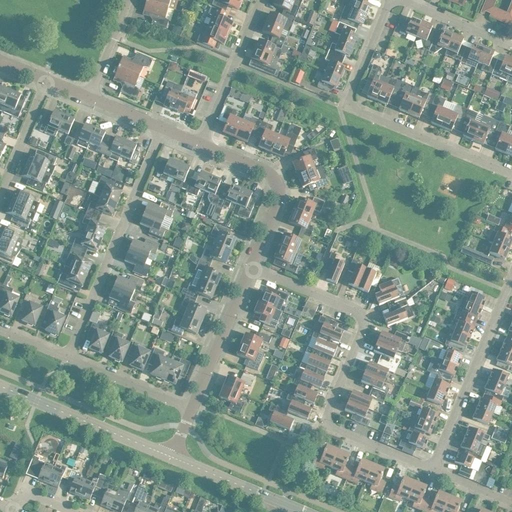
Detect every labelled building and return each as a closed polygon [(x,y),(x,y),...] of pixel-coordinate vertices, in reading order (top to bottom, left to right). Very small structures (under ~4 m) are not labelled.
[(146,0),(146,2),(175,11),(178,0),(146,0)] [(219,0),(219,2),(214,0),(213,0),(211,5),(223,10),(225,5),(237,9),(241,0),(219,0)] [(284,10),(282,14),(294,19),(300,6),(286,0),(274,0),(273,5),(284,10)] [(348,0),(346,7),(366,16),(370,6),(364,3),(365,0),(348,0)] [(489,16),(511,26),(511,0),(486,0),(484,5),(492,8),(489,16)] [(175,11),(146,2),(142,15),(152,18),(151,24),(166,28),(168,21),(171,23),(175,11)] [(227,14),(222,12),(210,7),(206,18),(211,20),(209,26),(227,34),(232,22),(225,19),(227,14)] [(366,16),(346,7),(339,23),(356,30),(358,25),(361,26),(366,16)] [(289,33),(294,19),(282,14),(280,18),(269,14),(265,23),(282,30),(289,33)] [(405,33),(415,37),(422,22),(411,18),(409,24),(403,21),(399,33),(405,35),(405,33)] [(422,22),(415,37),(420,39),(423,49),(428,51),(435,35),(429,32),(432,27),(422,22)] [(270,41),(282,45),(286,37),(280,35),(282,30),(265,23),(262,32),(272,36),(270,41)] [(340,36),(338,41),(353,47),(357,37),(354,35),(356,30),(339,23),(335,34),(340,36)] [(209,26),(206,32),(201,30),(196,41),(213,48),(216,42),(223,45),(227,34),(209,26)] [(173,27),(171,33),(179,36),(181,30),(173,27)] [(440,37),(435,35),(428,51),(434,54),(442,48),(446,50),(453,35),(442,31),(440,37)] [(453,35),(446,50),(444,55),(460,61),(468,42),(453,35)] [(254,50),(278,60),(280,55),(283,56),(286,55),(289,48),(282,45),(270,41),(268,45),(258,41),(254,50)] [(332,45),(327,55),(343,61),(345,56),(349,57),(353,47),(338,41),(336,46),(332,45)] [(477,63),(484,48),(468,42),(460,61),(460,62),(475,69),(478,63),(477,63)] [(303,63),(310,49),(304,47),(298,61),(303,63)] [(499,55),(484,48),(477,63),(478,63),(482,65),(480,69),(491,74),(493,69),(499,55)] [(276,66),(278,60),(254,50),(250,59),(252,60),(249,67),(277,78),(280,71),(278,67),(276,66)] [(293,50),(291,56),(298,59),(301,54),(293,50)] [(117,68),(139,77),(143,67),(149,68),(152,60),(136,53),(133,60),(123,56),(117,68)] [(329,63),(325,72),(340,78),(344,68),(341,66),(343,61),(327,55),(325,62),(329,63)] [(493,69),(491,74),(491,75),(506,81),(509,76),(511,67),(511,59),(499,55),(493,69)] [(170,62),(167,69),(174,72),(177,65),(170,62)] [(184,73),(193,77),(196,71),(186,67),(184,73)] [(367,94),(366,97),(376,101),(386,78),(380,76),(378,78),(374,77),(377,70),(371,67),(367,78),(373,81),(367,94)] [(135,87),(139,77),(117,68),(112,81),(123,85),(120,92),(136,99),(139,91),(135,87)] [(296,70),(291,81),(299,84),(304,73),(296,70)] [(336,88),(340,78),(325,72),(321,82),(319,81),(317,87),(328,92),(330,86),(336,88)] [(184,73),(179,83),(193,90),(198,80),(184,73)] [(448,73),(445,80),(450,82),(453,75),(448,73)] [(386,78),(376,101),(386,105),(387,104),(392,92),(398,94),(403,83),(396,80),(396,82),(386,78)] [(173,110),(183,86),(176,85),(167,82),(161,97),(166,99),(163,106),(173,110)] [(403,83),(398,94),(404,96),(398,110),(408,114),(415,98),(418,90),(419,89),(403,83)] [(183,86),(173,110),(182,114),(185,107),(190,110),(196,95),(189,92),(183,86)] [(0,111),(2,112),(10,91),(0,87),(0,111)] [(486,87),(483,95),(489,97),(492,90),(486,87)] [(415,98),(408,114),(418,119),(424,105),(430,107),(434,96),(429,93),(428,95),(418,90),(415,98)] [(20,96),(10,91),(2,112),(17,118),(25,100),(20,97),(20,96)] [(434,96),(430,107),(436,110),(430,123),(440,128),(447,111),(441,109),(443,105),(445,100),(434,96)] [(447,111),(440,128),(450,132),(456,118),(462,120),(466,109),(456,105),(453,114),(447,111)] [(235,138),(241,121),(234,118),(237,112),(226,107),(222,118),(228,120),(223,133),(235,138)] [(466,109),(462,120),(468,123),(462,137),(472,141),(479,125),(473,122),(475,119),(477,114),(466,109)] [(57,131),(63,116),(53,112),(51,117),(45,115),(41,126),(46,129),(47,126),(57,131)] [(74,120),(63,116),(57,131),(68,135),(74,120)] [(479,125),(472,141),(483,145),(483,144),(488,131),(494,134),(499,122),(488,118),(483,116),(479,125)] [(252,130),(257,133),(262,122),(251,118),(248,124),(241,121),(235,138),(247,143),(252,130)] [(258,148),(270,153),(277,136),(269,133),(272,126),(262,122),(257,133),(263,135),(258,148)] [(499,122),(494,134),(500,136),(494,150),(504,154),(511,138),(511,135),(511,131),(508,130),(509,127),(499,122)] [(88,144),(95,129),(84,124),(76,145),(86,149),(89,144),(88,144)] [(277,136),(270,153),(282,158),(289,157),(301,129),(290,124),(284,139),(277,136)] [(105,133),(95,129),(88,144),(89,144),(97,147),(95,151),(102,154),(107,143),(102,140),(105,133)] [(310,133),(306,137),(310,141),(314,138),(310,133)] [(66,136),(63,144),(69,146),(72,139),(66,136)] [(110,136),(107,143),(102,154),(110,157),(109,158),(117,162),(119,156),(120,156),(126,141),(115,137),(115,138),(110,136)] [(31,137),(28,143),(35,146),(37,140),(31,137)] [(126,141),(120,156),(130,160),(129,163),(135,165),(139,154),(134,151),(136,146),(126,141)] [(70,146),(65,158),(71,160),(75,148),(70,146)] [(292,164),(297,176),(313,169),(311,162),(317,159),(313,149),(302,153),(305,159),(292,164)] [(31,155),(26,165),(51,176),(55,167),(53,166),(56,158),(36,150),(34,156),(31,155)] [(173,178),(179,164),(169,159),(166,165),(161,163),(156,174),(160,176),(159,178),(166,181),(168,176),(173,178)] [(73,164),(69,172),(75,174),(78,166),(73,164)] [(171,184),(186,191),(191,179),(186,177),(189,168),(179,164),(173,178),(171,184)] [(51,176),(26,165),(22,176),(28,179),(25,185),(42,192),(45,184),(47,184),(51,176)] [(115,167),(110,179),(120,183),(123,175),(121,170),(115,167)] [(351,181),(346,167),(338,170),(343,184),(351,181)] [(313,169),(297,176),(302,188),(314,183),(317,189),(327,185),(323,174),(316,177),(313,169)] [(200,190),(204,191),(210,177),(200,172),(196,181),(191,179),(186,191),(185,193),(196,198),(200,190)] [(127,174),(124,181),(131,184),(134,176),(127,174)] [(93,195),(100,198),(116,204),(121,192),(109,187),(111,181),(101,177),(93,195)] [(210,203),(217,206),(224,186),(219,184),(220,181),(210,177),(204,191),(209,194),(208,197),(210,203)] [(74,179),(72,185),(78,187),(80,182),(74,179)] [(224,186),(217,206),(216,206),(222,209),(223,206),(228,208),(230,202),(235,204),(241,190),(231,185),(230,188),(224,186)] [(15,192),(11,202),(36,213),(39,204),(37,203),(41,195),(24,188),(21,194),(15,192)] [(241,190),(235,204),(241,207),(237,215),(248,219),(255,202),(253,201),(255,197),(251,196),(252,194),(241,190)] [(86,213),(97,217),(99,211),(111,216),(116,204),(100,198),(97,205),(90,202),(86,213)] [(294,211),(310,218),(313,210),(320,213),(324,202),(313,198),(311,204),(298,199),(294,211)] [(6,213),(18,218),(16,224),(27,228),(30,221),(32,221),(36,213),(11,202),(6,213)] [(144,214),(162,222),(165,215),(170,218),(174,208),(161,203),(159,208),(148,204),(144,214)] [(52,209),(49,217),(56,220),(59,212),(52,209)] [(187,211),(185,217),(192,220),(194,214),(187,211)] [(299,234),(309,238),(314,228),(307,225),(310,218),(294,211),(289,223),(301,228),(299,234)] [(94,223),(97,217),(86,213),(82,223),(88,226),(85,233),(101,240),(106,228),(94,223)] [(504,229),(503,229),(511,232),(511,213),(510,213),(504,229)] [(160,228),(162,222),(144,214),(139,224),(150,229),(148,234),(161,240),(165,230),(160,228)] [(183,222),(180,229),(187,232),(190,225),(183,222)] [(214,245),(230,251),(235,239),(223,234),(225,228),(214,224),(210,235),(217,238),(214,245)] [(0,229),(0,228),(0,241),(21,250),(22,241),(25,232),(9,225),(6,231),(0,229)] [(492,231),(488,241),(493,244),(493,243),(508,250),(510,245),(511,240),(511,239),(506,237),(508,232),(511,233),(511,232),(503,229),(504,229),(496,226),(493,231),(492,231)] [(75,238),(71,248),(82,253),(84,247),(96,252),(101,240),(85,233),(82,240),(75,238)] [(279,246),(295,253),(298,246),(305,249),(309,238),(299,234),(296,239),(284,234),(279,246)] [(176,238),(172,247),(179,249),(182,241),(176,238)] [(128,251),(147,259),(150,252),(155,255),(159,245),(146,240),(143,245),(133,241),(128,251)] [(15,257),(21,250),(0,241),(0,260),(12,265),(15,257)] [(493,244),(489,254),(504,260),(508,250),(493,243),(493,244)] [(200,260),(210,264),(213,258),(225,263),(230,251),(214,245),(211,252),(204,249),(200,260)] [(292,260),(295,253),(279,246),(274,258),(275,259),(273,265),(295,274),(299,263),(292,260)] [(462,247),(460,253),(467,256),(470,250),(462,247)] [(82,253),(71,248),(67,259),(73,262),(70,269),(87,275),(92,263),(79,258),(82,253)] [(144,265),(147,259),(128,251),(124,261),(135,266),(132,271),(146,277),(150,267),(144,265)] [(336,255),(331,253),(323,271),(329,273),(326,280),(336,284),(344,265),(334,261),(336,255)] [(477,260),(485,263),(487,258),(480,254),(477,260)] [(392,255),(389,262),(398,266),(401,259),(392,255)] [(197,271),(194,278),(215,287),(220,275),(208,270),(210,264),(200,260),(195,270),(197,271)] [(357,289),(366,269),(356,265),(358,262),(352,260),(347,271),(353,273),(348,285),(357,289)] [(366,269),(357,289),(367,293),(372,282),(377,284),(382,272),(373,268),(371,272),(366,269)] [(87,275),(70,269),(67,276),(61,273),(56,284),(67,288),(69,282),(82,288),(87,275)] [(442,285),(446,279),(439,275),(436,281),(442,285)] [(29,294),(36,279),(29,276),(22,291),(29,294)] [(113,288),(132,296),(134,289),(139,292),(143,282),(130,276),(128,282),(117,278),(113,288)] [(180,293),(185,295),(196,300),(198,294),(210,299),(215,287),(194,278),(191,285),(189,285),(187,290),(182,288),(180,293)] [(394,306),(400,303),(406,301),(404,295),(403,295),(399,286),(400,286),(397,279),(378,286),(381,293),(374,295),(378,306),(392,300),(394,306)] [(443,290),(451,293),(455,282),(447,279),(443,290)] [(12,290),(2,285),(0,291),(0,300),(2,302),(0,306),(0,312),(11,317),(18,299),(10,295),(12,290)] [(262,292),(258,302),(275,309),(279,299),(286,302),(288,296),(267,287),(264,292),(262,292)] [(129,302),(132,296),(113,288),(109,298),(110,299),(108,304),(130,314),(134,304),(129,302)] [(486,299),(470,293),(468,299),(463,297),(461,301),(482,309),(486,299)] [(21,321),(34,327),(42,308),(33,305),(36,299),(26,295),(20,309),(25,311),(21,321)] [(184,316),(201,323),(206,311),(193,306),(196,300),(185,295),(181,306),(187,309),(184,316)] [(43,319),(49,321),(44,331),(57,336),(65,318),(56,314),(59,309),(57,308),(58,304),(50,301),(43,319)] [(408,307),(406,301),(400,303),(394,306),(389,308),(391,314),(383,317),(387,327),(407,319),(403,309),(408,307)] [(455,315),(476,324),(482,309),(461,301),(455,315)] [(270,320),(275,309),(258,302),(253,313),(261,316),(258,322),(275,328),(277,323),(270,320)] [(317,307),(306,302),(304,307),(315,312),(317,307)] [(65,308),(74,311),(76,305),(66,303),(65,308)] [(295,310),(293,317),(299,319),(301,313),(295,310)] [(452,324),(456,326),(454,332),(470,338),(476,324),(455,315),(452,324)] [(196,335),(201,323),(184,316),(181,323),(175,321),(170,331),(181,336),(183,330),(196,335)] [(323,324),(319,334),(327,337),(339,342),(343,332),(335,329),(338,323),(320,316),(318,322),(323,324)] [(432,316),(430,321),(438,324),(440,319),(432,316)] [(153,319),(151,324),(160,327),(162,322),(153,319)] [(92,323),(87,337),(92,339),(88,349),(100,354),(108,336),(100,332),(102,327),(92,323)] [(283,329),(280,335),(288,338),(290,332),(283,329)] [(164,339),(166,333),(156,330),(154,336),(164,339)] [(470,338),(454,332),(450,330),(444,345),(463,352),(465,348),(470,338)] [(107,345),(113,347),(108,358),(121,363),(129,344),(121,341),(123,335),(113,331),(107,345)] [(324,343),(327,337),(319,334),(313,332),(311,337),(317,340),(313,349),(313,350),(321,353),(332,358),(337,348),(324,343)] [(377,342),(397,350),(401,341),(407,343),(410,338),(395,332),(393,337),(381,332),(377,342)] [(257,339),(245,334),(240,345),(257,352),(262,341),(268,344),(271,338),(259,333),(257,339)] [(511,355),(511,338),(509,343),(504,341),(500,351),(511,355)] [(129,366),(142,371),(149,353),(137,348),(138,344),(132,342),(128,354),(133,356),(129,366)] [(379,361),(397,368),(401,359),(394,356),(397,350),(377,342),(373,352),(381,355),(379,361)] [(420,343),(418,349),(424,351),(427,346),(420,343)] [(253,362),(257,352),(240,345),(236,355),(248,360),(246,366),(257,371),(260,365),(253,362)] [(313,350),(313,349),(307,347),(305,353),(310,355),(306,365),(326,373),(330,363),(318,358),(321,353),(313,350)] [(150,375),(162,380),(170,361),(162,358),(164,353),(154,348),(149,362),(154,365),(150,375)] [(275,350),(272,356),(281,360),(283,354),(275,350)] [(446,351),(442,361),(458,367),(462,357),(446,351)] [(511,365),(511,355),(500,351),(496,361),(498,361),(496,366),(511,372),(511,366),(511,365)] [(432,356),(426,371),(442,377),(444,373),(453,377),(458,367),(442,361),(432,356)] [(178,365),(170,361),(162,380),(175,385),(179,375),(184,377),(190,363),(180,359),(178,365)] [(368,362),(364,372),(384,381),(388,372),(394,375),(397,368),(379,361),(377,366),(368,362)] [(306,365),(301,363),(298,368),(304,371),(300,381),(308,384),(319,389),(324,379),(304,371),(306,365)] [(492,370),(488,380),(504,386),(508,376),(492,370)] [(372,387),(370,392),(385,399),(389,389),(382,386),(384,381),(364,372),(360,382),(372,387)] [(223,387),(240,394),(244,384),(251,387),(253,381),(241,376),(239,382),(227,377),(223,387)] [(306,389),(308,384),(300,381),(294,378),(292,384),(297,386),(293,396),(305,401),(313,404),(317,394),(306,389)] [(434,380),(430,390),(445,396),(450,386),(434,380)] [(487,396),(501,402),(503,403),(506,397),(500,395),(504,386),(488,380),(484,390),(489,392),(487,396)] [(237,401),(240,394),(223,387),(218,398),(230,403),(228,409),(240,413),(244,403),(237,401)] [(445,396),(430,390),(426,400),(441,406),(445,396)] [(352,391),(348,401),(368,409),(372,400),(382,404),(385,399),(370,392),(368,398),(352,391)] [(293,396),(288,394),(285,400),(291,402),(287,412),(288,412),(307,420),(311,410),(303,407),(305,401),(293,396)] [(499,407),(501,402),(487,396),(485,401),(480,399),(476,409),(492,415),(493,413),(498,415),(501,408),(499,407)] [(409,405),(420,409),(422,404),(411,399),(409,405)] [(368,409),(348,401),(344,411),(356,416),(354,421),(367,427),(370,421),(364,419),(368,409)] [(270,405),(268,410),(273,413),(269,423),(289,431),(293,421),(286,418),(274,413),(276,407),(270,405)] [(422,409),(418,419),(433,425),(438,415),(422,409)] [(492,415),(476,409),(472,419),(487,425),(492,415)] [(407,431),(423,438),(425,433),(429,435),(433,425),(418,419),(413,417),(407,431)] [(374,439),(377,429),(369,427),(366,436),(374,439)] [(495,427),(493,433),(507,438),(509,432),(495,427)] [(468,428),(464,438),(480,444),(482,439),(487,441),(489,437),(468,428)] [(400,440),(398,446),(403,448),(413,452),(414,452),(416,447),(423,450),(427,440),(423,438),(407,431),(406,431),(402,441),(400,440)] [(507,438),(493,433),(491,439),(504,444),(507,438)] [(381,437),(379,442),(387,445),(389,440),(381,437)] [(464,438),(460,448),(465,450),(463,455),(474,459),(481,462),(487,447),(480,444),(464,438)] [(330,468),(338,450),(326,446),(324,451),(323,453),(323,454),(322,456),(316,454),(311,465),(322,470),(324,466),(330,468)] [(346,480),(351,468),(345,466),(346,463),(347,461),(349,455),(338,450),(330,468),(337,471),(335,475),(346,480)] [(458,452),(454,463),(461,466),(459,471),(470,476),(472,470),(476,472),(481,462),(474,459),(463,455),(458,452)] [(37,479),(47,484),(54,467),(38,461),(39,458),(33,456),(28,469),(39,474),(37,479)] [(68,459),(66,465),(73,467),(75,461),(68,459)] [(365,483),(372,465),(361,460),(359,466),(358,466),(357,468),(358,468),(357,471),(351,468),(346,480),(357,484),(359,480),(365,483)] [(372,465),(365,483),(371,485),(369,489),(381,494),(385,482),(379,480),(381,477),(381,478),(382,475),(381,475),(384,469),(372,465)] [(60,470),(54,467),(47,484),(57,488),(66,468),(61,466),(60,470)] [(493,467),(490,474),(495,477),(498,469),(493,467)] [(79,497),(85,480),(80,478),(81,474),(77,473),(69,492),(79,497)] [(91,483),(85,480),(79,497),(89,501),(94,487),(100,490),(105,477),(99,474),(97,481),(93,479),(91,483)] [(110,510),(117,493),(111,491),(113,487),(109,486),(111,479),(105,477),(100,490),(105,492),(100,505),(110,510)] [(401,498),(407,500),(415,482),(403,477),(401,483),(400,485),(399,488),(393,486),(388,497),(399,502),(401,498)] [(415,482),(407,500),(414,503),(412,507),(423,511),(428,500),(422,498),(423,495),(424,493),(426,487),(415,482)] [(117,493),(110,510),(115,511),(120,511),(126,500),(131,503),(138,487),(129,483),(125,493),(124,492),(122,496),(117,493)] [(133,511),(145,511),(148,506),(143,504),(146,495),(143,489),(138,487),(131,503),(137,505),(133,511)] [(182,496),(187,499),(190,493),(184,490),(182,496)] [(428,500),(423,511),(435,511),(436,511),(435,511),(442,511),(449,496),(438,492),(436,497),(435,497),(434,500),(435,500),(434,502),(428,500)] [(461,501),(449,496),(442,511),(456,511),(458,509),(459,507),(458,507),(461,501)] [(153,508),(148,506),(145,511),(164,511),(169,500),(165,499),(163,498),(160,506),(155,504),(153,508)]
